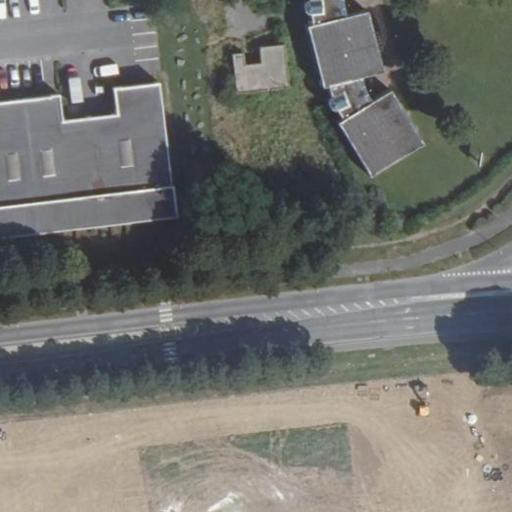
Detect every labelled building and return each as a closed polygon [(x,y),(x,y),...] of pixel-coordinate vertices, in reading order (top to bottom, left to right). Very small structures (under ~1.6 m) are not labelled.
[(307,0),(309,7),(315,12),(317,15),(317,19),(312,26),(329,85),(336,88),(340,91),(337,103),(340,107),(348,110),(349,114),(347,123),(379,171),(431,135),(400,87),(380,96),(370,75),(389,67),(371,5),(351,9),(349,0),(307,0)] [(246,51),(235,53),(242,95),(297,87),(290,42),(264,46),(266,58),(247,60),(246,51)] [(0,237),(175,217),(159,85),(116,90),(119,115),(63,122),(60,97),(0,104),(0,237)] [(322,206),(333,202),(312,156),(302,160),(322,206)] [(361,511),(351,422),(139,448),(147,511),(361,511)]
